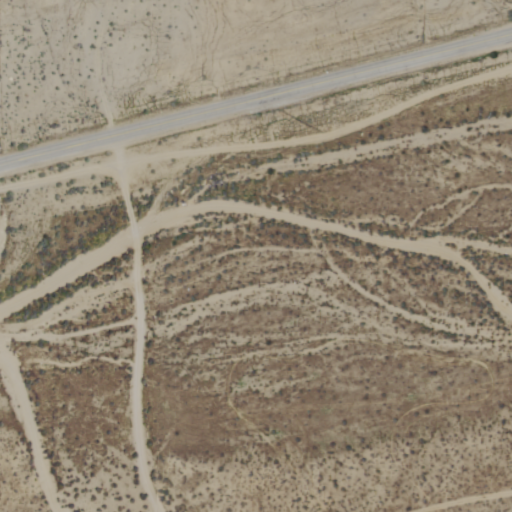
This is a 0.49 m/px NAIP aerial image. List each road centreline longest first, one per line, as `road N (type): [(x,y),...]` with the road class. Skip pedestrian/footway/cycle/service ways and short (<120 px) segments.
road 1 (tertiary): [(0,165),(511,34)]
road 2 (track): [(116,136),(136,257),(135,421),(160,511)]
